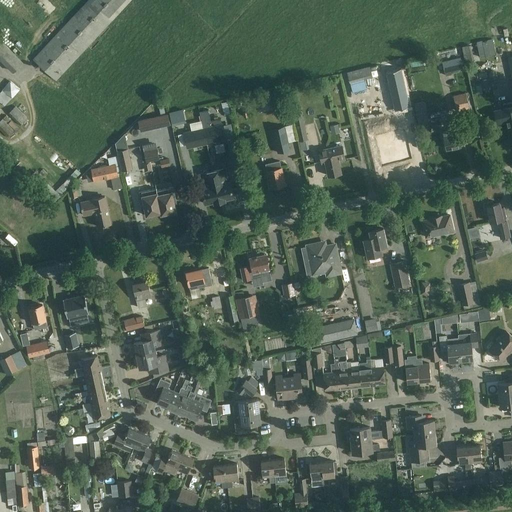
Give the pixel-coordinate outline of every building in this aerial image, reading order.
[(87,0),(32,59),(56,81),(130,0),(87,0)] [(24,21),(19,25),(25,31),(30,27),(24,21)] [(0,40),(0,59),(13,72),(23,62),(0,40)] [(444,62),(442,63),(445,72),(446,76),(451,74),(451,70),(462,68),(460,58),(455,60),(444,62)] [(391,108),(409,104),(400,65),(382,69),(391,108)] [(361,68),(347,72),(350,82),(368,77),(366,68),(361,69),(361,68)] [(424,92),(431,91),(429,81),(422,81),(424,92)] [(12,85),(0,97),(0,105),(5,111),(22,94),(12,85)] [(457,112),(470,108),(465,92),(453,96),(457,112)] [(308,139),(301,108),(297,93),(289,95),(292,110),(299,141),(308,139)] [(425,111),(423,102),(415,104),(417,113),(425,111)] [(511,102),(502,104),(503,109),(506,121),(506,120),(510,135),(511,134),(511,102)] [(14,105),(9,110),(10,111),(8,113),(20,125),(27,118),(15,106),(14,105)] [(191,131),(184,133),(186,143),(186,145),(196,143),(195,139),(205,137),(206,141),(206,140),(215,139),(214,135),(224,133),(225,133),(223,125),(223,124),(212,127),(208,109),(199,111),(201,121),(203,129),(192,131),(191,131)] [(497,122),(506,121),(503,109),(495,111),(497,122)] [(171,124),(168,113),(138,120),(141,131),(171,124)] [(426,113),(417,115),(419,124),(428,122),(426,113)] [(2,119),(0,120),(0,129),(7,137),(14,131),(2,119)] [(285,126),(272,128),(277,153),(290,150),(285,126)] [(294,129),(287,131),(291,147),(299,145),(294,129)] [(341,137),(340,129),(333,130),(334,138),(341,137)] [(458,134),(457,134),(456,129),(442,132),(446,150),(461,147),(458,134)] [(125,133),(115,143),(117,153),(118,156),(121,171),(132,168),(125,133)] [(381,143),(379,144),(383,161),(392,159),(392,161),(400,159),(400,157),(409,155),(405,138),(403,138),(402,134),(380,139),(381,143)] [(146,162),(159,159),(155,141),(142,144),(146,162)] [(330,148),(336,174),(341,173),(338,160),(345,159),(342,145),(330,148)] [(336,174),(330,148),(319,150),(322,162),(325,161),(328,176),(336,174)] [(109,165),(91,169),(91,171),(93,181),(94,182),(111,178),(113,190),(124,188),(123,184),(120,171),(121,171),(118,156),(116,156),(108,158),(109,165)] [(285,185),(281,168),(280,161),(265,164),(271,188),(285,185)] [(54,169),(62,175),(66,170),(59,163),(54,169)] [(213,171),(220,202),(225,201),(225,199),(234,197),(230,182),(228,182),(224,168),(213,171)] [(220,202),(213,171),(201,173),(204,187),(201,188),(205,204),(214,202),(214,203),(220,202)] [(72,184),(76,177),(70,173),(65,179),(72,184)] [(82,194),(79,179),(70,188),(71,189),(69,190),(71,198),(77,197),(77,195),(82,194)] [(156,188),(162,214),(176,211),(174,199),(176,199),(173,187),(157,190),(156,188)] [(162,214),(156,188),(139,192),(142,204),(144,203),(146,215),(147,215),(161,212),(161,214),(162,214),(161,214),(162,214)] [(94,213),(97,226),(112,223),(109,210),(108,210),(105,196),(81,201),(84,216),(94,213)] [(501,238),(510,236),(504,209),(501,209),(499,203),(493,204),(493,201),(483,203),(486,215),(489,214),(491,222),(497,221),(501,238)] [(226,207),(227,214),(241,213),(241,206),(226,207)] [(431,219),(422,221),(426,237),(453,231),(449,215),(441,217),(440,216),(431,218),(431,219)] [(383,228),(369,231),(371,239),(363,240),(367,257),(381,254),(380,246),(386,245),(383,228)] [(306,245),(312,273),(324,271),(325,275),(340,272),(335,244),(325,246),(325,244),(321,245),(320,242),(306,245)] [(247,266),(240,267),(243,280),(251,278),(271,274),(269,268),(266,254),(249,258),(251,266),(247,267),(247,266)] [(395,286),(408,283),(404,262),(391,264),(395,286)] [(208,267),(202,269),(202,268),(186,272),(192,297),(201,295),(199,287),(212,284),(208,267)] [(133,284),(137,300),(138,308),(147,306),(145,298),(152,297),(148,280),(133,284)] [(293,283),(282,285),(284,296),(295,294),(293,283)] [(459,285),(463,305),(474,302),(469,283),(459,285)] [(169,287),(162,289),(164,297),(171,295),(169,287)] [(243,291),(234,293),(239,318),(242,317),(255,314),(251,295),(248,296),(244,296),(244,295),(243,291)] [(84,294),(63,299),(67,317),(88,312),(84,294)] [(231,295),(224,297),(230,324),(239,322),(233,295),(231,295)] [(48,326),(46,320),(43,304),(28,308),(34,329),(48,326)] [(0,306),(0,330),(5,343),(14,339),(0,306)] [(288,316),(290,328),(300,326),(297,308),(293,309),(294,315),(288,316)] [(490,319),(488,308),(477,310),(477,311),(479,320),(490,319)] [(479,320),(477,311),(468,312),(468,313),(469,321),(479,320)] [(127,331),(144,326),(145,330),(153,328),(152,324),(144,326),(142,316),(136,317),(124,320),(127,331)] [(354,320),(319,328),(322,341),(357,333),(354,320)] [(137,356),(156,351),(155,346),(163,344),(160,330),(153,331),(153,328),(145,330),(146,333),(144,333),(146,340),(134,343),(135,347),(133,347),(132,349),(133,353),(135,354),(136,354),(137,356)] [(490,350),(503,361),(511,348),(511,335),(506,330),(490,350)] [(381,331),(367,334),(368,340),(371,340),(371,338),(382,336),(381,331)] [(47,340),(30,344),(27,332),(20,334),(23,346),(26,345),(29,358),(50,352),(47,340)] [(67,348),(78,345),(75,332),(64,334),(67,348)] [(458,334),(459,342),(461,361),(473,360),(472,348),(478,347),(476,332),(458,334)] [(440,351),(448,351),(449,362),(461,361),(459,342),(448,343),(447,335),(439,336),(440,351)] [(430,361),(439,360),(438,346),(437,346),(437,341),(431,342),(432,346),(429,346),(430,361)] [(333,353),(333,344),(324,346),(325,349),(327,352),(330,353),(333,353)] [(401,345),(393,346),(395,365),(403,364),(401,345)] [(395,365),(393,346),(384,347),(385,362),(394,361),(394,365),(395,365)] [(312,349),(312,353),(313,366),(323,366),(322,352),(321,347),(312,349)] [(20,350),(12,354),(0,359),(0,362),(6,375),(27,365),(20,350)] [(153,373),(169,369),(166,355),(157,357),(156,351),(137,356),(137,357),(135,358),(134,359),(135,363),(137,364),(138,364),(139,368),(151,365),(153,373)] [(285,353),(286,361),(296,359),(295,351),(285,353)] [(75,373),(100,367),(98,355),(81,359),(83,367),(74,369),(75,373)] [(419,381),(417,358),(416,358),(416,355),(407,356),(407,359),(405,359),(407,383),(419,381)] [(269,357),(262,359),(262,368),(262,369),(263,374),(264,388),(273,387),(271,368),(270,369),(269,357)] [(417,358),(419,381),(431,380),(429,363),(422,364),(421,358),(417,358)] [(262,359),(252,360),(253,369),(256,369),(262,368),(262,359)] [(302,360),(301,360),(303,378),(312,377),(310,359),(302,359),(302,360)] [(349,387),(347,362),(346,362),(346,361),(338,362),(338,359),(334,359),(334,363),(336,389),(349,387)] [(373,385),(370,359),(366,359),(366,362),(358,363),(359,369),(361,386),(373,385)] [(370,359),(373,385),(385,383),(383,366),(375,367),(374,359),(370,359)] [(361,386),(359,369),(351,370),(350,362),(347,362),(349,387),(361,386)] [(336,389),(334,363),(330,364),(331,372),(323,373),(325,390),(336,389)] [(100,367),(75,373),(76,377),(84,375),(86,383),(103,379),(100,367)] [(288,377),(290,398),(302,396),(302,395),(306,395),(304,383),(301,384),(300,373),(294,374),(294,376),(288,377)] [(499,395),(511,393),(511,373),(510,374),(510,382),(498,383),(499,395)] [(290,398),(288,377),(282,378),(281,375),(276,376),(277,387),(276,387),(276,389),(274,389),(275,399),(278,398),(278,399),(290,398)] [(103,379),(86,383),(88,390),(79,392),(80,396),(89,395),(89,394),(105,391),(103,379)] [(160,379),(155,390),(161,392),(157,402),(167,407),(173,391),(168,388),(170,383),(160,379)] [(246,379),(237,391),(241,395),(244,391),(251,396),(257,389),(256,388),(247,381),(246,379)] [(183,395),(176,413),(182,416),(183,413),(187,415),(196,393),(193,393),(190,391),(192,386),(188,385),(187,385),(186,387),(186,389),(183,395)] [(173,391),(167,407),(170,408),(169,411),(176,413),(183,395),(186,389),(186,387),(183,386),(182,388),(181,387),(179,393),(173,391)] [(83,408),(108,402),(105,391),(89,394),(89,395),(90,402),(82,404),(83,408)] [(196,422),(197,419),(201,409),(207,411),(211,400),(196,393),(187,415),(190,416),(189,419),(196,422)] [(511,393),(499,395),(501,407),(511,405),(511,393)] [(236,405),(233,405),(234,413),(239,413),(260,411),(258,398),(238,400),(238,401),(235,401),(236,405)] [(108,402),(83,408),(79,409),(80,415),(84,414),(84,412),(92,410),(94,418),(111,414),(108,402)] [(239,413),(234,413),(234,420),(236,432),(248,430),(248,424),(257,423),(261,423),(260,411),(239,413)] [(415,434),(435,432),(434,420),(421,421),(421,415),(406,417),(407,428),(414,427),(415,434)] [(371,439),(383,437),(383,438),(393,437),(391,419),(381,420),(382,430),(371,431),(370,426),(349,429),(349,430),(346,431),(348,441),(351,440),(351,441),(371,439)] [(99,421),(85,425),(87,433),(100,426),(99,421)] [(103,427),(88,435),(89,441),(106,432),(103,427)] [(134,448),(140,432),(129,427),(126,435),(118,432),(113,444),(121,447),(122,443),(134,448)] [(44,432),(37,433),(38,440),(45,440),(44,432)] [(140,432),(134,448),(139,450),(137,454),(143,456),(141,461),(146,463),(152,450),(147,448),(151,436),(140,432)] [(413,441),(409,441),(409,446),(410,455),(412,468),(426,467),(425,454),(424,445),(428,444),(436,444),(435,432),(415,434),(413,434),(413,441)] [(75,466),(72,437),(63,438),(67,467),(75,466)] [(371,439),(351,441),(352,453),(379,450),(379,443),(372,444),(371,439)] [(100,459),(99,441),(89,441),(91,460),(100,459)] [(511,441),(503,442),(505,457),(498,457),(500,469),(511,467),(511,461),(511,441)] [(37,442),(27,443),(27,447),(26,447),(28,468),(40,466),(37,446),(37,442)] [(480,445),(468,446),(470,463),(482,461),(480,445)] [(471,469),(470,463),(468,446),(456,447),(458,464),(465,463),(465,469),(471,469)] [(176,470),(183,454),(172,449),(167,460),(162,458),(156,471),(162,474),(163,470),(174,474),(176,470)] [(396,460),(395,453),(394,453),(394,450),(376,452),(377,462),(396,460)] [(183,454),(176,470),(188,474),(194,458),(183,454)] [(129,462),(135,471),(143,465),(136,456),(129,462)] [(285,458),(272,459),(274,476),(275,476),(287,475),(285,458)] [(275,482),(275,476),(274,476),(272,459),(261,461),(262,478),(269,477),(270,483),(275,482)] [(321,462),(324,485),(329,484),(328,478),(335,478),(335,475),(337,475),(336,461),(333,462),(333,461),(321,462)] [(324,485),(321,462),(309,463),(312,486),(324,485)] [(225,464),(227,487),(232,487),(232,481),(239,480),(237,463),(225,464)] [(19,506),(29,504),(25,471),(20,472),(19,464),(14,465),(19,506)] [(227,487),(225,464),(213,466),(215,483),(221,482),(222,488),(227,487)] [(40,466),(41,474),(54,473),(53,465),(40,466)] [(497,486),(495,471),(489,471),(490,487),(497,486)] [(454,475),(447,476),(449,491),(456,490),(454,475)] [(347,476),(340,476),(343,502),(350,501),(347,476)] [(15,478),(6,479),(8,505),(12,504),(17,504),(16,497),(17,497),(15,478)] [(45,490),(44,478),(36,478),(37,491),(45,490)] [(302,507),(308,507),(307,491),(306,478),(299,479),(300,492),(302,507)] [(119,496),(132,495),(131,480),(117,482),(119,496)] [(187,506),(193,492),(182,487),(176,501),(187,506)] [(193,492),(187,506),(193,508),(199,494),(193,492)] [(255,511),(254,497),(246,498),(247,511),(255,511)]
